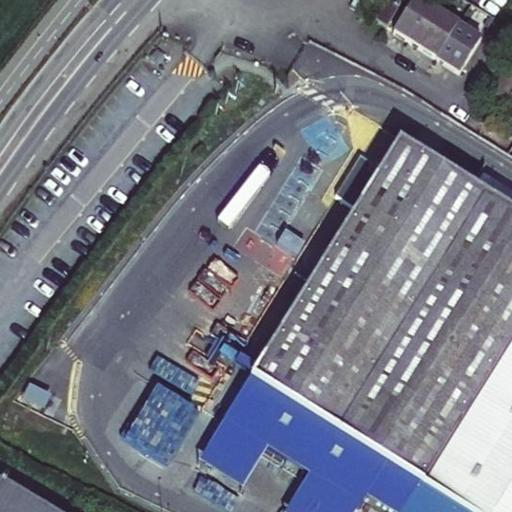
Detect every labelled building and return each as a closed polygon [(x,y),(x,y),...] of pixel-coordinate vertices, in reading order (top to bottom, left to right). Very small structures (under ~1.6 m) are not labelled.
[(374,23),(386,30),(405,0),(390,0),(387,4),(386,3),(374,23)] [(393,35),(459,76),(480,43),(414,1),(393,35)] [(511,62),(491,96),(511,108),(511,62)] [(511,511),(511,217),(397,146),(376,178),(367,173),(371,167),(358,159),(334,199),(355,212),(249,382),(419,487),(458,511),(511,511)] [(45,511),(0,484),(0,511),(45,511)] [(458,511),(419,487),(403,511),(458,511)] [(346,511),(318,498),(311,511),(346,511)]
